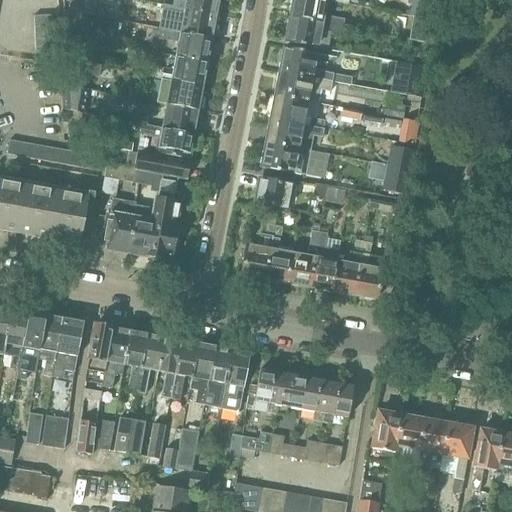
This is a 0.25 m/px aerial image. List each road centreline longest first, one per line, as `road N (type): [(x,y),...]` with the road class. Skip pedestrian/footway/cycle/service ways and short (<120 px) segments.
road 1 (residential): [(197,314),(257,0)]
road 2 (residential): [(511,371),(197,314)]
road 3 (residential): [(197,314),(0,279)]
